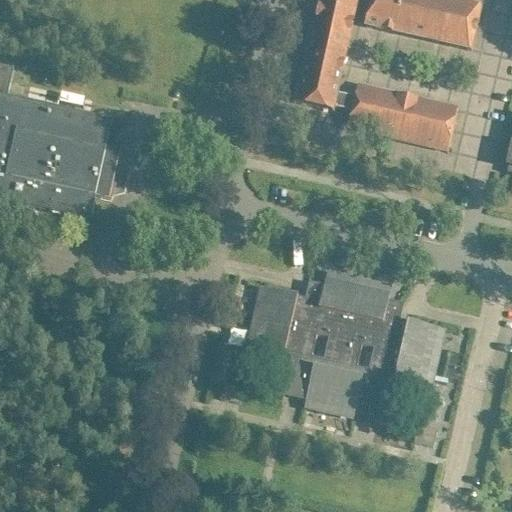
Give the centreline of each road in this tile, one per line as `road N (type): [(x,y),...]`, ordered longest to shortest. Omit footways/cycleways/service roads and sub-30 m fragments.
road 1 (residential): [(158,511),(230,211)]
road 2 (residential): [(230,211),(511,278)]
road 3 (residential): [(230,211),(274,0)]
